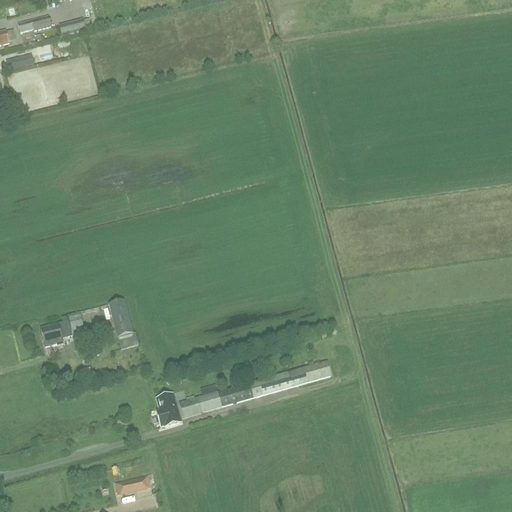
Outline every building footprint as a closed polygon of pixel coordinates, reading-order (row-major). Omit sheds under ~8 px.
[(33,30),(34,33),(52,28),(49,17),(17,26),(19,33),(33,30)] [(85,32),(83,21),(59,27),(62,38),(85,32)] [(0,46),(9,44),(6,31),(0,32),(0,46)] [(139,77),(116,82),(117,90),(125,88),(125,89),(141,86),(139,77)] [(117,339),(133,335),(124,302),(108,306),(117,339)] [(62,319),(63,324),(40,329),(45,349),(57,346),(57,347),(63,345),(62,344),(63,344),(62,340),(72,338),(72,336),(84,333),(79,313),(66,317),(66,318),(62,319)] [(103,354),(103,352),(102,347),(92,349),(94,356),(103,354)] [(182,420),(221,408),(332,377),(328,362),(287,373),(217,394),(178,405),(182,420)] [(164,426),(165,428),(180,424),(172,396),(157,400),(160,412),(156,413),(160,428),(164,426)] [(147,477),(115,485),(117,497),(150,490),(147,477)]
